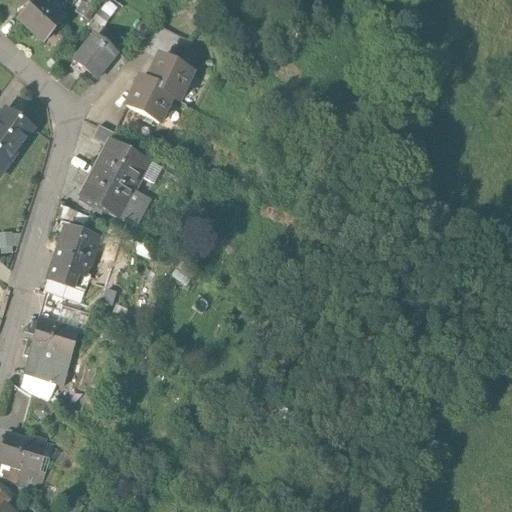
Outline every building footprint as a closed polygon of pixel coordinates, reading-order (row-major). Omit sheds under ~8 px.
[(62,21),(39,0),(18,23),(41,44),(62,21)] [(92,39),(72,64),(84,74),(95,82),(115,57),(92,39)] [(158,60),(145,87),(171,100),(170,100),(178,104),(191,76),(158,60)] [(80,78),(84,74),(72,64),(68,68),(80,78)] [(145,87),(138,83),(125,111),(158,127),(170,100),(171,100),(145,87)] [(0,177),(31,132),(3,113),(0,117),(0,177)] [(108,147),(93,176),(133,197),(148,168),(108,147)] [(118,226),(133,197),(93,176),(78,205),(118,226)] [(97,245),(64,234),(47,284),(84,297),(89,282),(84,280),(86,271),(88,272),(97,245)] [(79,334),(39,322),(23,376),(63,388),(79,334)] [(47,447),(7,437),(0,461),(0,465),(23,472),(20,483),(36,487),(47,447)]
